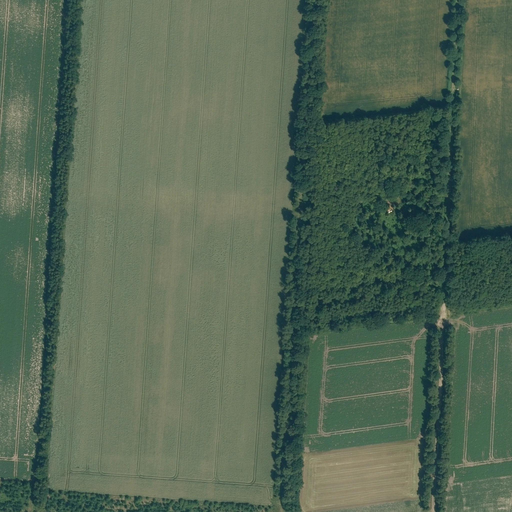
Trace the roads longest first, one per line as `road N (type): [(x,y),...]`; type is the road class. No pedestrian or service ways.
road 1 (track): [(281,511),(318,0)]
road 2 (track): [(457,0),(433,511)]
